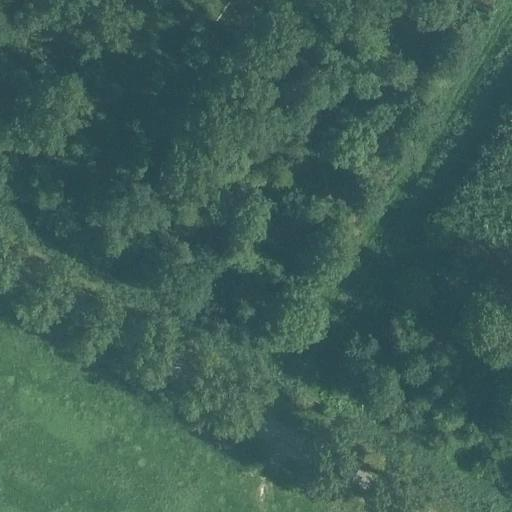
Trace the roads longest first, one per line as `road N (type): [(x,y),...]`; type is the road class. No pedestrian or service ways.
road 1 (track): [(259,511),(260,477),(283,437),(511,76)]
road 2 (unclassified): [(405,511),(0,266)]
road 3 (track): [(314,322),(511,11)]
